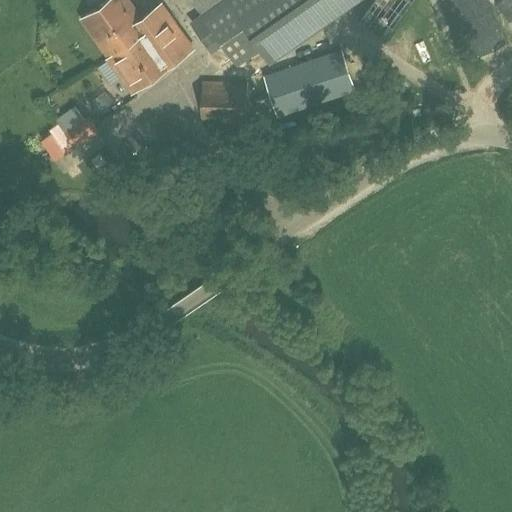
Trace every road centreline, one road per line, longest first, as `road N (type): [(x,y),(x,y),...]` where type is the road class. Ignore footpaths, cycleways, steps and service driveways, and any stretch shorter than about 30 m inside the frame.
road 1 (unclassified): [(0,349),(34,357),(102,350),(162,319),(270,242)]
road 2 (unclassified): [(511,137),(450,136),(403,153),(270,242)]
